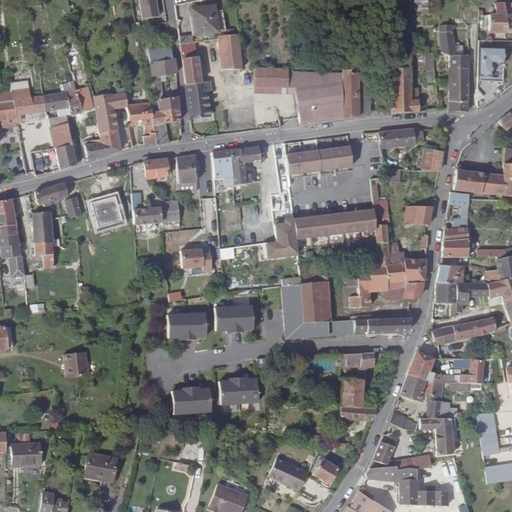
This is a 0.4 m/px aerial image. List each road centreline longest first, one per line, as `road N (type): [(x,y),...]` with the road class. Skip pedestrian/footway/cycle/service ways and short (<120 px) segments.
road 1 (residential): [(0,193),(128,157),(280,134),(437,117),(467,124)]
road 2 (residential): [(158,370),(274,350),(409,344)]
road 3 (residential): [(467,124),(452,142),(409,344)]
road 4 (residential): [(409,344),(359,466),(330,511)]
road 5 (track): [(209,52),(215,96),(284,105),(288,133)]
